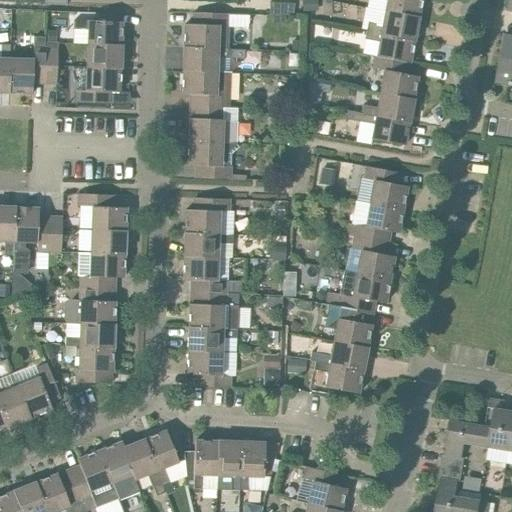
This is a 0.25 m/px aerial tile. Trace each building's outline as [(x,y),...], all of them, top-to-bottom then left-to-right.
[(316,10),(316,0),(303,0),(302,0),(302,12),(316,10)] [(421,0),(386,0),(385,11),(418,18),(419,17),(418,17),(421,0)] [(293,16),(293,15),(294,4),(269,3),(269,15),(293,16)] [(414,40),(418,18),(385,11),(382,25),(368,23),(366,31),(414,40)] [(183,48),(227,50),(228,26),(248,27),(249,15),(193,13),(192,25),(185,25),(184,47),(183,48)] [(87,45),(121,46),(121,45),(122,22),(88,21),(88,22),(74,21),(73,30),(88,30),(87,45)] [(414,41),(414,40),(366,31),(365,40),(379,42),(376,57),(409,63),(410,64),(414,41)] [(511,35),(505,34),(501,59),(511,60),(511,35)] [(0,93),(8,94),(10,60),(10,45),(1,45),(1,59),(0,59),(0,93)] [(121,69),(121,46),(87,45),(86,67),(121,69)] [(44,84),(45,49),(34,48),(33,60),(10,60),(8,94),(9,94),(9,93),(32,94),(32,84),(44,84)] [(232,50),(227,50),(183,48),(182,71),(230,73),(231,59),(244,59),(244,50),(232,50)] [(45,49),(44,84),(56,85),(58,49),(45,49)] [(298,54),(289,54),(289,65),(298,65),(298,54)] [(409,63),(376,57),(374,57),(372,69),(384,71),(380,94),(413,100),(414,99),(413,99),(417,77),(407,75),(409,63)] [(511,60),(501,59),(497,83),(511,85),(511,60)] [(121,70),(121,69),(86,67),(85,91),(76,91),(76,103),(111,104),(111,92),(119,92),(120,70),(121,70)] [(229,108),(230,73),(182,71),(182,72),(183,72),(182,95),(190,95),(190,107),(225,108),(229,108)] [(330,86),(316,83),(314,90),(329,93),(330,86)] [(409,123),(413,100),(380,94),(377,108),(363,105),(361,114),(409,123)] [(225,120),(225,108),(190,107),(189,119),(188,143),(222,144),(235,144),(236,144),(237,121),(225,120)] [(361,114),(354,112),(353,113),(346,111),(345,120),(374,125),(371,140),(404,146),(409,124),(409,123),(361,114)] [(235,144),(222,144),(188,143),(187,166),(195,167),(195,179),(230,180),(230,168),(231,155),(238,147),(235,144)] [(369,204),(403,210),(407,187),(399,185),(401,173),(367,167),(364,179),(374,181),(369,204)] [(91,230),(125,232),(125,231),(126,208),(113,208),(113,196),(78,195),(78,206),(92,207),(91,230)] [(184,234),(218,235),(219,211),(229,212),(229,200),(194,199),(193,211),(185,210),(185,233),(184,233),(184,234)] [(285,202),(275,202),(274,218),(285,218),(285,202)] [(398,233),(403,210),(369,204),(365,227),(356,226),(346,224),(344,235),(354,237),(388,244),(390,232),(398,233)] [(13,256),(15,208),(0,207),(0,241),(4,242),(4,256),(13,256)] [(48,253),(49,253),(50,218),(38,217),(38,209),(16,208),(15,208),(13,256),(12,273),(27,273),(27,267),(28,267),(29,251),(25,248),(25,242),(37,243),(37,252),(48,253)] [(50,218),(49,253),(61,253),(62,218),(50,218)] [(124,255),(125,232),(91,230),(90,253),(124,255)] [(233,236),(218,235),(184,234),(183,257),(218,258),(218,244),(233,244),(233,236)] [(386,255),(388,244),(354,237),(351,249),(361,251),(356,274),(390,280),(394,257),(386,255)] [(269,259),(272,259),(283,259),(283,246),(272,246),(269,246),(269,259)] [(48,253),(37,252),(36,252),(35,269),(47,269),(48,253)] [(124,256),(124,255),(90,253),(89,277),(80,277),(79,288),(114,290),(115,278),(123,278),(124,255),(124,256)] [(217,281),(218,258),(183,257),(183,258),(184,258),(183,280),(191,281),(190,293),(226,294),(226,293),(242,293),(243,282),(217,281)] [(385,304),(390,280),(356,274),(345,271),(340,295),(326,293),(324,304),(329,305),(338,307),(373,313),(375,302),(385,304)] [(32,286),(20,274),(13,274),(13,295),(32,286)] [(9,285),(0,284),(0,296),(9,296),(9,285)] [(114,302),(114,290),(79,288),(79,300),(71,300),(64,307),(63,320),(65,320),(65,323),(80,324),(114,326),(114,325),(114,302)] [(225,306),(226,294),(190,293),(189,327),(188,327),(188,328),(237,330),(238,306),(225,306)] [(281,312),(281,297),(266,297),(265,297),(265,301),(276,312),(281,312)] [(312,302),(300,301),(298,308),(310,310),(312,302)] [(373,313),(338,307),(329,305),(325,327),(336,329),(333,342),(367,349),(367,348),(371,325),(370,325),(373,313)] [(113,348),(114,326),(80,324),(79,338),(65,337),(65,346),(79,347),(113,348)] [(237,339),(237,330),(188,328),(187,351),(222,352),(222,338),(235,339),(237,339)] [(278,332),(268,332),(268,344),(278,344),(278,332)] [(363,371),(367,349),(333,342),(331,356),(317,353),(316,355),(311,354),(309,361),(315,362),(363,371)] [(113,349),(113,348),(79,347),(78,370),(76,371),(76,383),(111,384),(112,372),(113,349)] [(221,376),(222,352),(187,351),(187,352),(188,352),(187,375),(195,375),(195,387),(230,388),(230,376),(221,376)] [(277,368),(277,356),(263,356),(263,368),(277,368)] [(304,374),(305,361),(288,359),(287,372),(304,374)] [(363,372),(363,371),(315,362),(313,370),(328,373),(325,388),(358,394),(362,372),(363,372)] [(17,387),(30,419),(31,419),(31,418),(52,410),(49,402),(60,398),(47,365),(36,369),(39,378),(17,387)] [(30,419),(17,387),(4,392),(0,381),(0,405),(9,427),(30,419)] [(509,451),(511,435),(511,411),(503,410),(505,402),(490,399),(485,427),(493,428),(489,448),(509,451)] [(9,427),(0,405),(0,430),(8,427),(8,428),(9,427)] [(493,428),(485,427),(450,421),(445,456),(462,459),(465,444),(489,448),(493,428)] [(144,440),(162,485),(170,481),(164,468),(178,463),(166,431),(144,440)] [(165,492),(162,485),(144,440),(124,448),(123,448),(133,474),(132,474),(134,480),(148,475),(157,495),(165,492)] [(217,476),(218,441),(217,441),(217,442),(195,441),(194,451),(184,451),(187,485),(193,485),(193,489),(202,490),(203,475),(217,476)] [(239,491),(241,442),(218,441),(217,476),(231,476),(231,491),(239,491)] [(123,448),(124,448),(121,442),(99,451),(117,496),(118,498),(119,500),(139,491),(134,480),(132,474),(133,474),(123,448)] [(241,442),(239,491),(248,491),(249,477),(270,477),(278,444),(242,443),(242,442),(241,442)] [(118,498),(117,496),(99,451),(77,460),(80,466),(68,470),(85,511),(118,498)] [(307,505),(339,511),(340,511),(341,511),(340,511),(346,489),(338,487),(340,475),(306,467),(303,479),(313,481),(307,505)] [(46,511),(84,511),(85,511),(68,470),(57,475),(57,474),(36,483),(36,482),(35,483),(46,511)] [(435,511),(478,511),(481,502),(456,497),(458,482),(441,479),(435,511)] [(46,511),(35,483),(14,491),(22,511),(46,511)] [(22,511),(14,491),(13,491),(13,492),(0,497),(0,511),(22,511)]
